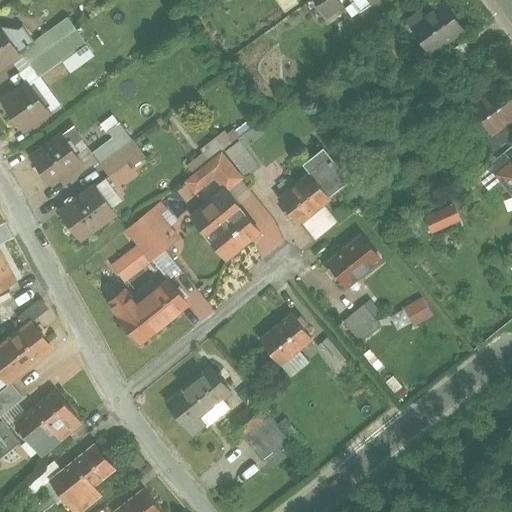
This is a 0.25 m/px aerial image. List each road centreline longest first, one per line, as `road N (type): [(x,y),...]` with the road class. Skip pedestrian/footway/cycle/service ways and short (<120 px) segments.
road 1 (residential): [(511,348),(305,511)]
road 2 (residential): [(0,176),(116,402)]
road 3 (residential): [(282,265),(116,402)]
road 4 (residential): [(116,402),(207,511)]
